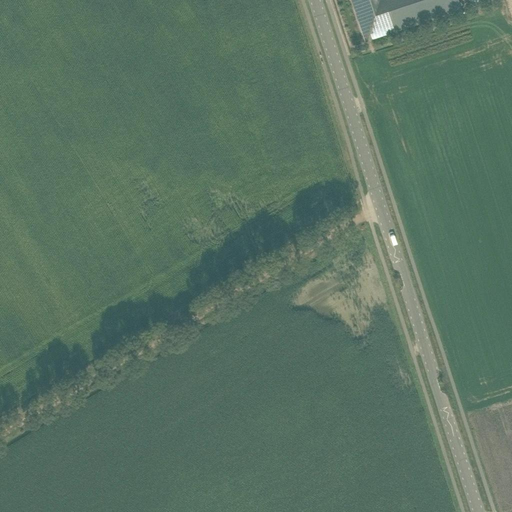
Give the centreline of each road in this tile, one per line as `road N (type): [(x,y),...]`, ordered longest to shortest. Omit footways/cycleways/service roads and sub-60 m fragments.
road 1 (tertiary): [(477,511),(316,0)]
road 2 (track): [(0,434),(378,203)]
